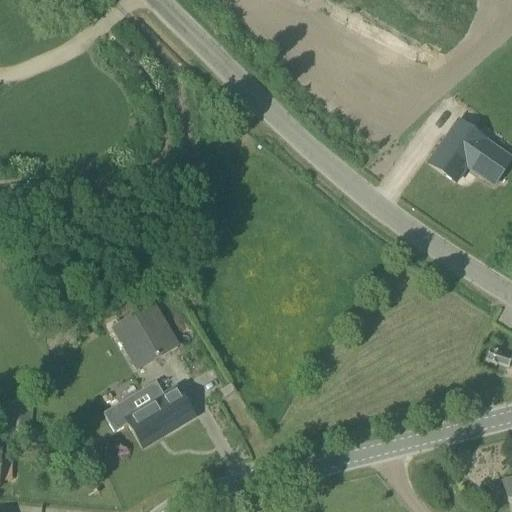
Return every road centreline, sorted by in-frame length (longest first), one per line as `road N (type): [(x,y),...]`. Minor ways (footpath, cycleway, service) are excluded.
road 1 (unclassified): [(511,298),(376,208),(152,0)]
road 2 (unclassified): [(179,511),(205,496),(511,416)]
